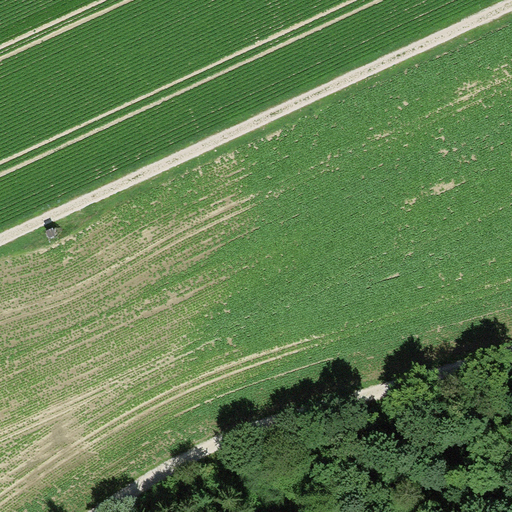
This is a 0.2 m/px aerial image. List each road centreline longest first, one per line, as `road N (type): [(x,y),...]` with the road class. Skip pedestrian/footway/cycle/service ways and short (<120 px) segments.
road 1 (track): [(0,234),(511,3)]
road 2 (track): [(83,511),(181,455),(511,354)]
